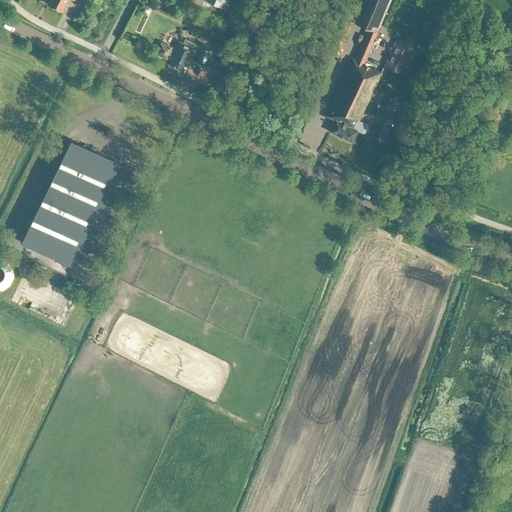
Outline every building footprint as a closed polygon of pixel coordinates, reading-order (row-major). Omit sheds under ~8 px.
[(76,0),(78,1),(77,0),(48,0),(47,3),(62,10),(67,0),(76,0)] [(363,64),(393,0),(359,0),(354,12),(351,11),(348,18),(369,28),(355,59),(352,58),(325,115),(335,120),(330,131),(351,141),(357,130),(362,133),(364,132),(366,131),(368,128),(367,126),(366,124),(358,120),(381,72),(363,64)] [(190,10),(182,7),(179,12),(187,16),(190,10)] [(199,46),(190,41),(184,39),(182,43),(178,41),(173,52),(169,50),(170,47),(160,43),(156,52),(165,57),(169,54),(173,56),(169,64),(181,70),(183,66),(185,67),(190,57),(193,58),(192,60),(204,66),(212,48),(200,43),(199,46)] [(407,75),(418,50),(396,40),(384,65),(407,75)] [(210,56),(207,68),(222,72),(225,61),(210,56)] [(388,113),(379,132),(388,136),(397,117),(388,113)] [(45,190),(20,241),(77,269),(82,259),(118,186),(127,167),(70,139),(45,190)]
